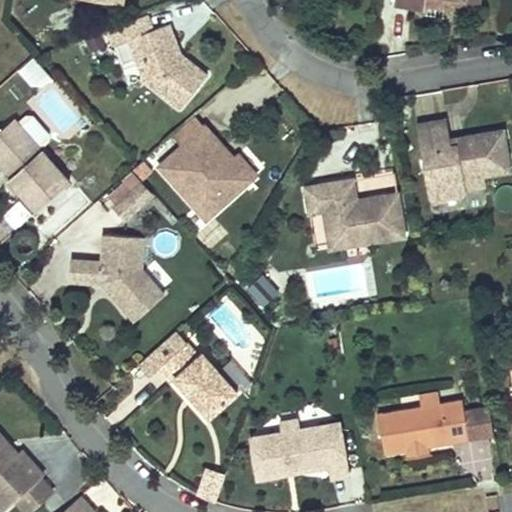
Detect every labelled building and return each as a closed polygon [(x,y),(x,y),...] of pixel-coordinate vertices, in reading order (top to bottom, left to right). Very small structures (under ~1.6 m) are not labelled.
[(390,0),(389,10),(421,15),(422,10),(439,13),(440,7),(441,1),(460,3),(459,8),(461,8),(476,10),(477,0),(390,0)] [(460,3),(441,1),(440,7),(459,10),(459,8),(460,3)] [(133,21),(139,36),(146,33),(140,18),(133,21)] [(183,71),(163,55),(154,30),(146,33),(139,36),(133,21),(101,33),(107,48),(122,43),(137,84),(173,112),(200,79),(185,67),(183,71)] [(173,58),(162,27),(154,30),(163,55),(183,71),(185,67),(173,58)] [(33,56),(19,68),(35,87),(49,76),(33,56)] [(23,123),(14,131),(36,155),(45,148),(45,141),(29,124),(23,123)] [(439,123),(410,128),(422,202),(428,206),(454,202),(458,196),(458,194),(456,185),(476,181),(504,177),(497,134),(457,140),(459,147),(446,149),(444,149),(442,143),(439,123)] [(31,217),(65,188),(36,155),(14,131),(10,126),(0,134),(0,175),(3,173),(9,181),(6,183),(3,186),(31,217)] [(221,158),(213,149),(218,144),(201,126),(155,167),(202,221),(249,179),(230,158),(221,158)] [(457,140),(442,143),(444,149),(446,149),(459,147),(457,140)] [(230,158),(218,144),(213,149),(221,158),(230,158)] [(234,155),(230,158),(249,179),(253,175),(234,155)] [(9,181),(3,173),(0,175),(0,176),(6,183),(9,181)] [(360,202),(357,181),(309,189),(313,215),(328,213),(332,242),(365,236),(367,246),(398,240),(391,198),(360,202)] [(456,185),(458,194),(477,191),(476,181),(456,185)] [(128,192),(110,208),(121,220),(139,205),(128,192)] [(365,236),(332,242),(334,251),(367,246),(365,236)] [(136,276),(138,244),(99,241),(97,269),(67,267),(66,288),(96,289),(106,290),(111,296),(106,300),(119,315),(135,302),(145,314),(159,301),(136,276)] [(275,293),(260,275),(245,289),(261,306),(275,293)] [(111,296),(106,290),(96,289),(106,300),(111,296)] [(135,302),(119,315),(129,327),(145,314),(135,302)] [(204,424),(232,398),(196,359),(193,362),(180,348),(152,374),(165,389),(169,385),(182,400),(185,397),(190,403),(187,405),(204,424)] [(436,414),(434,401),(415,405),(417,417),(436,414)] [(489,446),(484,416),(459,421),(458,410),(436,414),(417,417),(375,424),(382,465),(404,461),(424,457),(464,450),(489,446)] [(275,433),(277,443),(295,440),(293,430),(275,433)] [(246,448),(253,489),(278,485),(283,479),(323,472),(324,478),(325,483),(342,480),(335,434),(295,440),(277,443),(246,448)] [(4,451),(0,446),(0,509),(7,503),(15,511),(23,511),(28,508),(16,495),(33,480),(35,479),(12,454),(9,456),(6,459),(1,453),(4,451)] [(4,451),(1,453),(6,459),(9,456),(4,451)] [(425,465),(424,457),(404,461),(405,468),(425,465)] [(323,472),(283,479),(278,485),(324,478),(323,472)] [(33,480),(16,495),(28,508),(45,493),(33,480)] [(83,511),(73,500),(60,511),(61,511),(83,511)]
